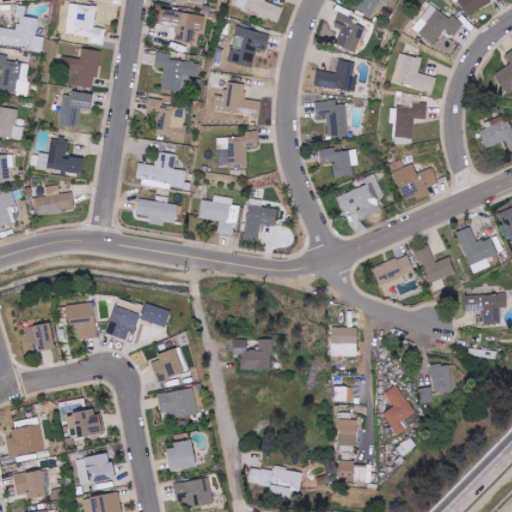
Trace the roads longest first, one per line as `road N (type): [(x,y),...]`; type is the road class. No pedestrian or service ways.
road 1 (residential): [(0,261),(103,245),(281,271),(325,265),(511,184)]
road 2 (residential): [(442,332),(355,294),(295,164),(298,71),(320,0)]
road 3 (residential): [(153,511),(127,379),(119,372),(11,391)]
road 4 (residential): [(103,245),(144,0)]
road 5 (residential): [(482,198),(464,156),(463,102),(484,52),(511,26)]
